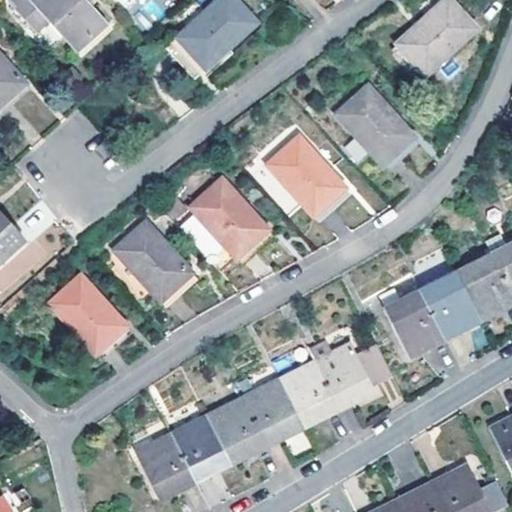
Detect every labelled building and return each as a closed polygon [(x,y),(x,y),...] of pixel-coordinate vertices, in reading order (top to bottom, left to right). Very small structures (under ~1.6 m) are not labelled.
[(24,0),(17,0),(7,9),(33,38),(46,26),(74,56),(105,28),(79,0),(33,0),(28,5),(24,0)] [(446,4),(393,52),(422,84),(474,36),(446,4)] [(214,7),(163,54),(191,85),(242,37),(214,7)] [(0,62),(0,110),(24,89),(0,62)] [(411,143),(364,91),(333,120),(379,172),(411,143)] [(309,222),(342,193),(295,142),(263,170),(309,222)] [(411,143),(379,172),(385,179),(417,150),(411,143)] [(174,232),(220,283),(237,269),(268,242),(222,190),(174,232)] [(347,200),(342,193),(309,222),(315,228),(347,200)] [(0,266),(21,247),(0,224),(0,266)] [(156,307),(186,279),(141,228),(110,255),(156,307)] [(274,249),(268,242),(237,269),(243,276),(274,249)] [(494,266),(511,301),(511,250),(509,252),(511,257),(494,266)] [(6,264),(0,269),(0,292),(17,277),(6,264)] [(477,322),(489,316),(492,321),(511,310),(511,301),(494,266),(476,275),(474,271),(456,280),(477,322)] [(192,285),(186,279),(156,307),(161,312),(192,285)] [(423,303),(445,345),(467,333),(465,328),(477,322),(456,280),(438,289),(440,294),(423,303)] [(92,364),(124,337),(78,286),(46,313),(92,364)] [(421,357),(445,345),(423,303),(405,312),(403,307),(385,316),(406,357),(419,351),(421,357)] [(489,316),(477,322),(480,327),(492,321),(489,316)] [(465,328),(467,333),(480,327),(477,322),(465,328)] [(309,351),(319,370),(333,362),(331,357),(351,347),(345,334),(309,351)] [(130,343),(124,337),(92,364),(98,371),(130,343)] [(361,355),(375,385),(391,376),(376,347),(376,346),(361,355)] [(319,370),(340,413),(364,401),(360,394),(372,388),(371,386),(356,357),(351,347),(331,357),(333,362),(319,370)] [(421,357),(419,351),(406,357),(408,363),(421,357)] [(375,385),(361,355),(356,357),(371,386),(375,385)] [(340,413),(319,370),(299,380),(296,374),(279,383),(300,425),(311,419),(314,425),(340,413)] [(300,425),(279,383),(261,393),(263,398),(247,406),(247,407),(269,449),(291,438),(287,432),(300,425)] [(375,395),(372,388),(360,394),(364,401),(375,395)] [(229,461),(242,454),(245,461),(269,449),(247,407),(228,416),(225,411),(208,420),(229,461)] [(300,425),(303,431),(314,425),(311,419),(300,425)] [(176,442),(198,485),(220,474),(217,467),(229,461),(208,420),(192,428),(194,433),(176,442)] [(511,422),(502,427),(503,430),(492,434),(511,474),(511,422)] [(303,431),(300,425),(287,432),(291,438),(303,431)] [(157,496),(172,489),(176,496),(198,485),(176,442),(158,450),(156,446),(137,456),(157,496)] [(229,461),(233,468),(245,461),(242,454),(229,461)] [(220,474),(233,468),(229,461),(217,467),(220,474)] [(433,487),(445,511),(499,511),(508,508),(498,488),(483,496),(471,471),(455,478),(454,476),(433,487)] [(445,511),(433,487),(407,500),(408,502),(397,508),(398,511),(445,511)] [(176,496),(172,489),(157,496),(161,503),(176,496)] [(12,511),(7,502),(0,505),(0,511),(12,511)]
